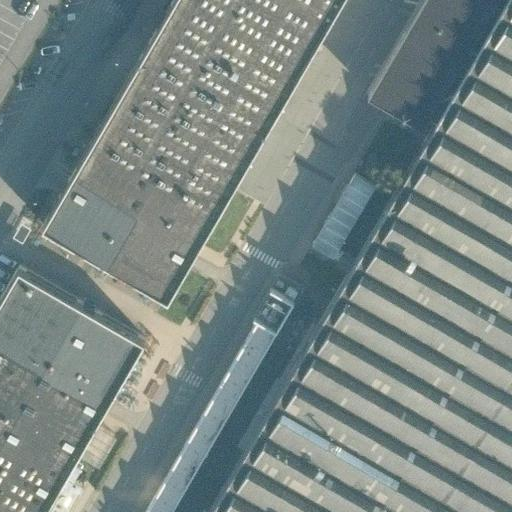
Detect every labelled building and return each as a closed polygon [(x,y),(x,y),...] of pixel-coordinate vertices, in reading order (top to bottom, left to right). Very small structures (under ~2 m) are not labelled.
[(333,0),(165,0),(37,217),(166,294),(333,0)] [(511,511),(511,0),(431,0),(375,98),(428,128),(205,511),(511,511)] [(350,168),(317,245),(342,255),(375,178),(350,168)] [(0,511),(43,511),(149,333),(19,258),(0,289),(0,511)] [(171,511),(272,322),(252,312),(145,511),(171,511)]
